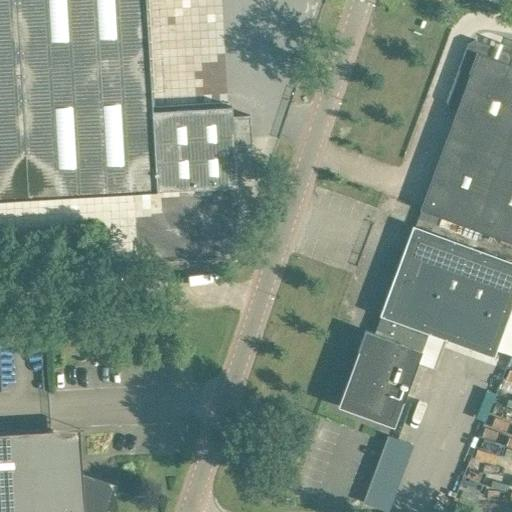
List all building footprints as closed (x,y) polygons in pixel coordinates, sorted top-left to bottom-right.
[(0,0),(0,200),(237,187),(234,147),(252,146),(250,114),(232,115),(232,107),(152,112),(145,0),(0,0)] [(475,228),(511,128),(511,66),(509,65),(511,59),(508,52),(474,39),(467,42),(446,101),(449,108),(457,111),(421,209),(475,228)] [(511,241),(511,128),(475,228),(511,241)] [(511,263),(412,227),(379,316),(381,316),(375,334),(365,330),(358,350),(363,352),(356,372),(355,372),(355,371),(354,370),(352,377),(353,378),(353,377),(354,377),(344,403),(391,420),(398,399),(403,401),(428,333),(493,356),(495,349),(511,355),(511,352),(511,263)] [(54,462),(53,438),(53,430),(0,432),(0,511),(105,511),(116,483),(54,462)]
